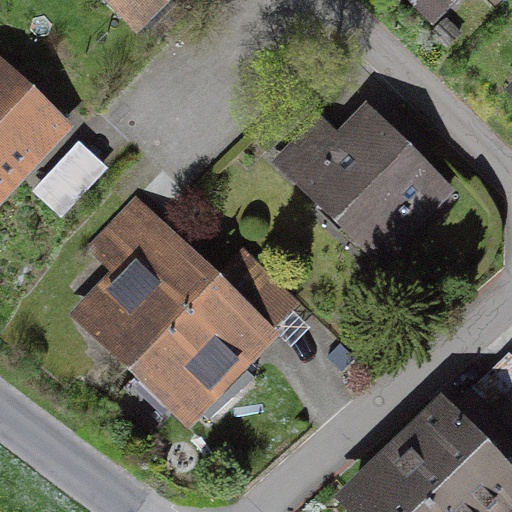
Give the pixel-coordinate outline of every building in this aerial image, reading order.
[(123,0),(140,16),(155,0),(123,0)] [(0,190),(58,128),(0,73),(0,190)] [(336,147),(314,125),(281,159),(377,255),(415,216),(406,208),(431,183),(373,126),(350,150),(342,142),(336,147)] [(78,148),(36,192),(60,214),(101,169),(78,148)] [(138,363),(211,287),(160,239),(87,315),(138,363)] [(211,287),(138,363),(188,412),(294,301),(244,253),(211,288),(211,287)] [(350,497),(364,511),(482,511),(494,501),(502,510),(511,500),(511,374),(506,368),(445,420),(438,413),(350,497)]
